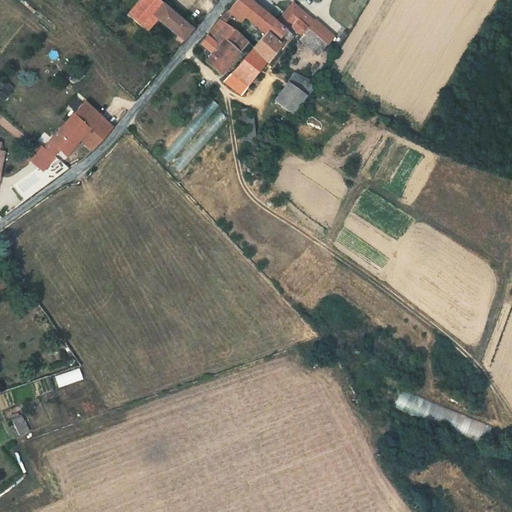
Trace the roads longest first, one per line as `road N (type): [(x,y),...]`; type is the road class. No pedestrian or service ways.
road 1 (track): [(226,93),(236,161),(250,193),(419,314),(484,373),(511,412)]
road 2 (unclassified): [(0,225),(82,168),(225,0)]
